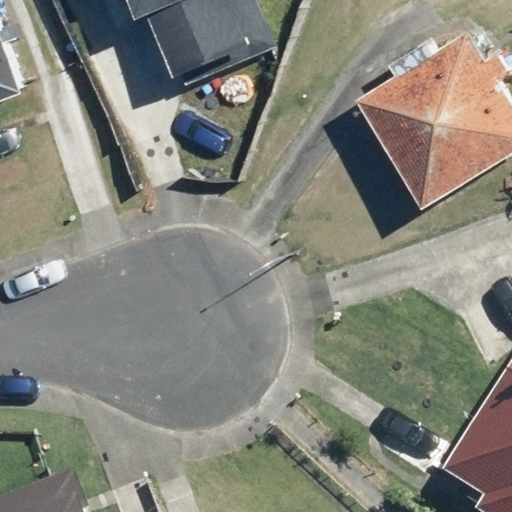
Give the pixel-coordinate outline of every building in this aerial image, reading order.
[(100,0),(100,63),(254,65),(254,0),(100,0)] [(0,15),(0,104),(29,94),(0,15)] [(475,31),(365,97),(431,207),(511,158),(511,92),(502,75),(511,69),(502,54),(492,60),(475,31)] [(492,511),(511,511),(511,385),(454,482),(496,507),(492,511)] [(457,442),(398,406),(373,448),(431,484),(457,442)] [(90,511),(75,475),(0,505),(0,511),(90,511)]
